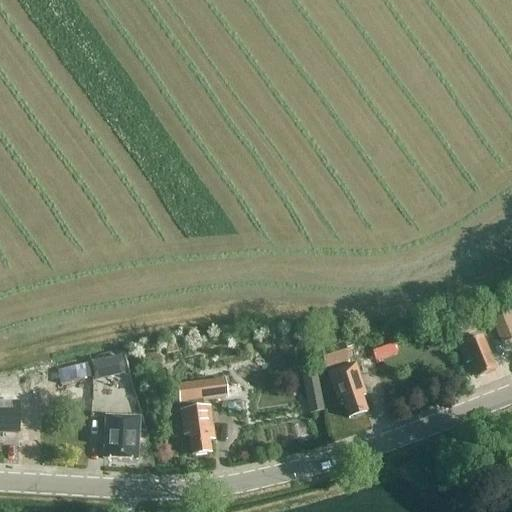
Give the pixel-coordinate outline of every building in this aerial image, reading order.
[(490,319),(502,346),(511,341),(511,318),(509,311),(490,319)] [(471,321),(450,330),(454,341),(475,332),(471,321)] [(474,341),(458,348),(465,365),(469,364),(476,380),(495,373),(482,338),(474,341)] [(319,353),(324,371),(348,363),(343,345),(319,353)] [(120,357),(100,362),(104,379),(124,375),(120,357)] [(87,364),(65,369),(67,380),(89,375),(87,364)] [(348,417),(366,412),(361,396),(365,395),(355,366),(350,367),(350,365),(327,373),(336,400),(342,399),(348,417)] [(326,411),(319,371),(303,374),(311,414),(326,411)] [(225,380),(176,386),(179,406),(186,405),(203,403),(227,400),(225,380)] [(0,435),(19,435),(19,405),(0,405),(0,435)] [(209,442),(214,441),(209,407),(203,407),(186,410),(180,411),(184,437),(189,436),(192,456),(211,453),(209,442)] [(138,462),(141,419),(107,417),(104,460),(138,462)]
